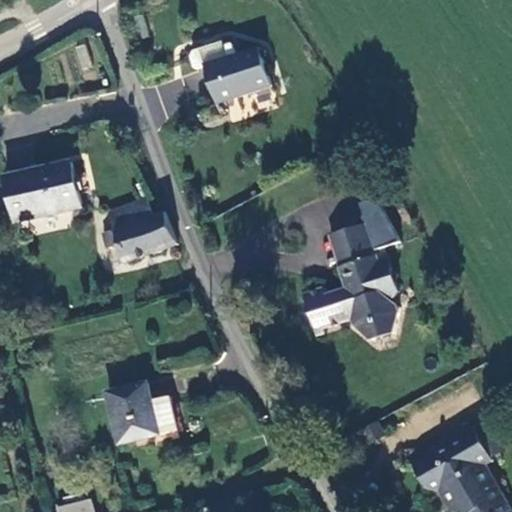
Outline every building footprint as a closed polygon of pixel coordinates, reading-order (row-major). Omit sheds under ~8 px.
[(220,104),(275,86),(262,48),(237,55),(233,44),(224,47),(224,43),(193,53),(189,61),(192,71),(208,66),(220,104)] [(75,162),(9,176),(17,219),(84,206),(75,162)] [(388,270),(381,250),(389,248),(405,242),(380,198),(364,203),(371,223),(347,231),(357,264),(353,266),(357,277),(354,278),(352,286),(330,293),(329,289),(309,296),(319,330),(354,320),(356,324),(376,341),(376,334),(393,329),(399,333),(404,307),(397,299),(403,293),(395,267),(388,270)] [(127,263),(180,243),(168,211),(157,214),(150,199),(124,207),(111,212),(116,229),(102,234),(108,249),(120,245),(127,263)] [(344,268),(353,266),(357,264),(347,231),(333,237),(344,268)] [(389,248),(381,250),(388,270),(395,267),(389,248)] [(456,302),(449,290),(440,296),(447,307),(456,302)] [(157,398),(151,381),(109,392),(121,446),(185,430),(175,393),(157,398)] [(389,432),(382,419),(368,428),(374,440),(389,432)] [(495,421),(479,429),(492,455),(509,446),(495,421)] [(434,443),(414,454),(432,487),(443,491),(455,511),(462,511),(461,511),(511,511),(511,500),(489,462),(494,459),(492,455),(479,429),(477,425),(436,446),(434,443)] [(62,511),(95,511),(93,499),(61,508),(62,511)]
